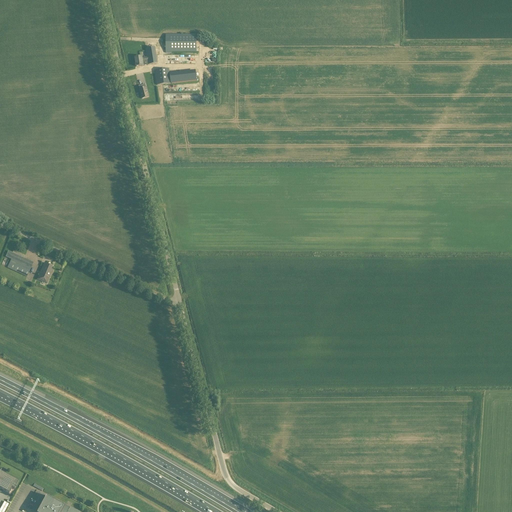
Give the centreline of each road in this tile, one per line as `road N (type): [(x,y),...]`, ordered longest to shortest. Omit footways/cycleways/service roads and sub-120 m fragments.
road 1 (unclassified): [(178,305),(101,0)]
road 2 (motorway): [(238,511),(0,379)]
road 3 (motorway): [(0,393),(215,511)]
road 4 (unclassified): [(278,511),(227,478),(178,305)]
road 5 (unclassified): [(178,305),(0,224)]
